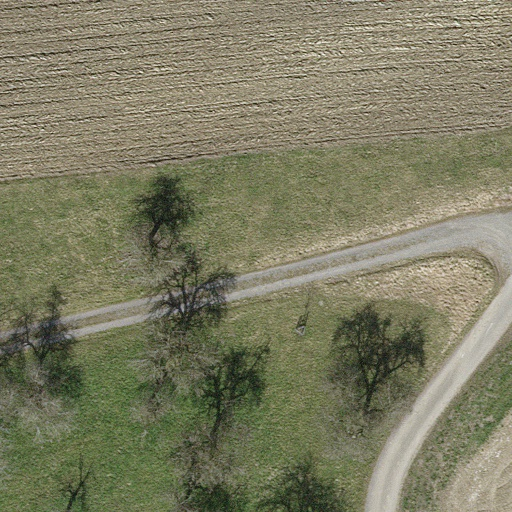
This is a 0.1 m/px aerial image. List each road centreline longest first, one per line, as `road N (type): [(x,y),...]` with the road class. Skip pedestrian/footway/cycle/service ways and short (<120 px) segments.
road 1 (track): [(511,244),(498,232),(0,350)]
road 2 (track): [(389,511),(396,473),(511,315)]
